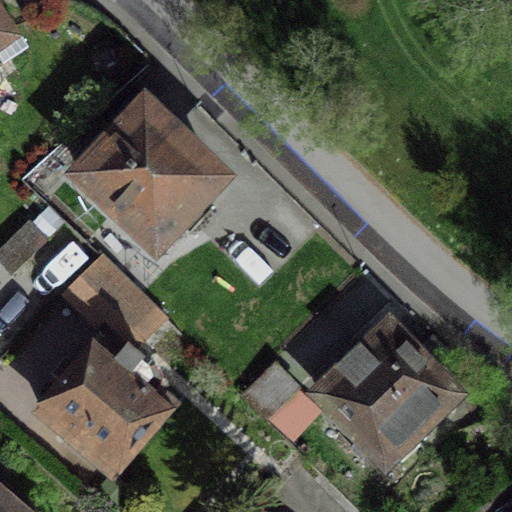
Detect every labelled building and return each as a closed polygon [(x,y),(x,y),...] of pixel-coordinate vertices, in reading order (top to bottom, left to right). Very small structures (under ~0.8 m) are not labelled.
[(0,63),(21,49),(0,19),(0,63)] [(218,182),(145,115),(83,181),(157,248),(218,182)] [(96,117),(58,151),(75,171),(113,137),(96,117)] [(0,271),(0,273),(20,298),(70,258),(49,232),(0,271)] [(100,258),(65,296),(99,328),(112,315),(140,342),(164,318),(100,258)] [(446,388),(389,328),(320,395),(386,464),(404,462),(422,445),(420,432),(447,408),(446,388)] [(167,407),(101,350),(45,414),(111,471),(167,407)] [(245,393),(266,416),(295,389),(274,367),(245,393)] [(0,511),(15,511),(0,498),(0,511)]
